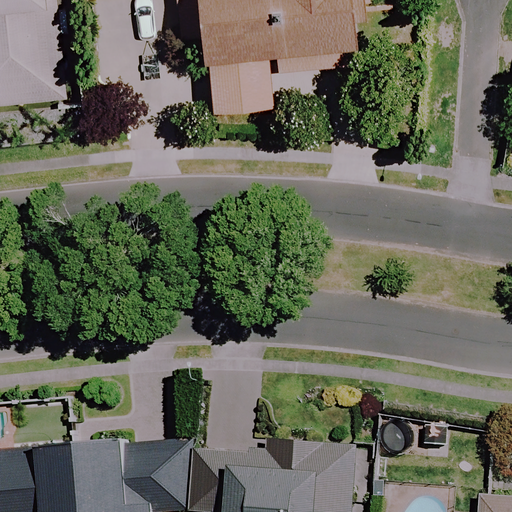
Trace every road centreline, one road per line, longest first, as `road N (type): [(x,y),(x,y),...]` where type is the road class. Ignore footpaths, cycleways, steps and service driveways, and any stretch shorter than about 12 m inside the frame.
road 1 (residential): [(511,343),(210,313),(0,331)]
road 2 (residential): [(0,217),(284,206),(511,229)]
